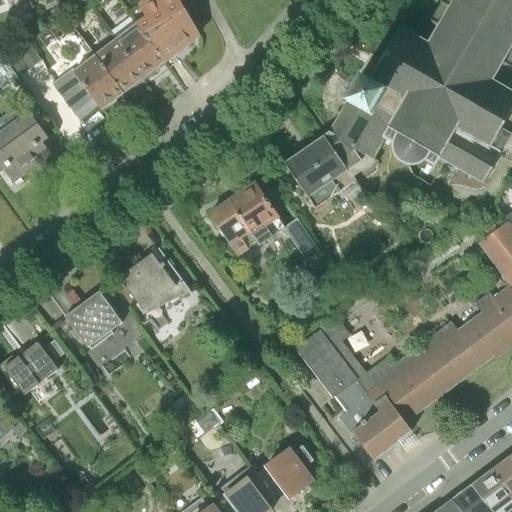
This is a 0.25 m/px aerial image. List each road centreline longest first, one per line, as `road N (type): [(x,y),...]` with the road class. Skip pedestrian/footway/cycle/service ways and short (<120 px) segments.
road 1 (residential): [(0,284),(231,107),(324,0)]
road 2 (residential): [(511,409),(378,511)]
